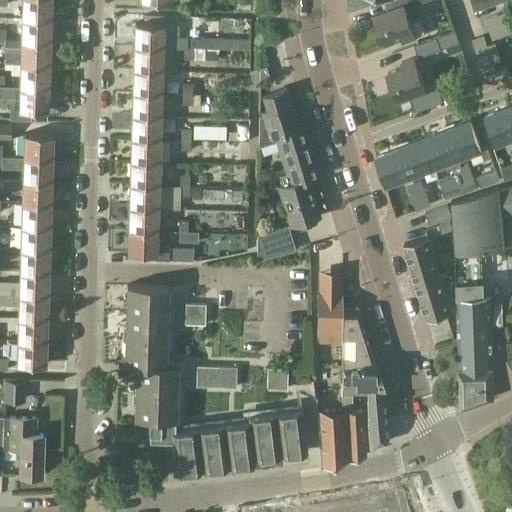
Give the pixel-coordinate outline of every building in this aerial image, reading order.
[(50,19),(50,0),(22,0),(22,18),(50,19)] [(470,0),(475,12),(506,0),(470,0)] [(403,41),(416,36),(404,4),(376,15),(386,42),(401,36),(403,41)] [(133,47),(162,48),(163,17),(144,17),(144,24),(134,23),(133,47)] [(49,42),(50,19),(22,18),(21,42),(49,42)] [(419,57),(458,42),(454,30),(414,44),(419,57)] [(487,46),(483,36),(473,40),(487,77),(498,73),(499,76),(509,72),(506,65),(496,68),(494,63),(501,61),(494,44),(487,46)] [(185,49),(193,49),(249,51),(250,40),(185,38),(185,49)] [(49,42),(21,42),(5,41),(5,51),(21,51),(20,63),(48,64),(49,42)] [(161,70),(162,48),(133,47),(133,69),(161,70)] [(193,58),(193,49),(185,49),(184,57),(193,58)] [(397,100),(426,89),(414,58),(401,62),(403,67),(387,73),(397,100)] [(48,88),(48,64),(20,63),(20,87),(48,88)] [(259,79),(268,76),(265,66),(259,68),(259,79)] [(161,93),(161,70),(133,69),(132,92),(161,93)] [(183,94),(192,94),(192,85),(184,84),(183,94)] [(20,87),(4,86),(0,85),(0,97),(11,97),(10,119),(30,120),(31,111),(47,111),(48,88),(20,87)] [(277,136),(298,128),(286,89),(264,95),(268,110),(259,113),(258,142),(277,136)] [(160,117),(161,93),(132,92),(131,116),(160,117)] [(199,95),(192,94),(183,94),(183,104),(199,105),(199,95)] [(496,143),(511,137),(511,112),(509,105),(485,114),(496,143)] [(159,139),(160,128),(160,117),(131,116),(131,138),(159,139)] [(447,128),(458,157),(482,149),(471,119),(447,128)] [(164,134),(180,134),(181,122),(164,121),(164,134)] [(0,136),(10,137),(10,125),(0,124),(0,136)] [(291,183),(307,180),(319,176),(303,126),(298,128),(277,136),(291,183)] [(435,166),(458,157),(447,128),(424,137),(435,166)] [(182,130),(182,140),(190,140),(201,140),(201,131),(182,130)] [(23,158),(52,159),(52,135),(24,134),(23,158)] [(411,175),(435,166),(424,137),(400,146),(411,175)] [(158,163),(159,139),(131,138),(130,162),(158,163)] [(190,150),(190,140),(182,140),(181,150),(190,150)] [(386,184),(411,175),(400,146),(376,155),(386,184)] [(51,181),(52,159),(23,158),(23,180),(51,181)] [(158,185),(158,163),(130,162),(129,184),(158,185)] [(447,198),(476,187),(467,164),(456,168),(460,179),(442,186),(447,198)] [(485,186),(499,181),(495,170),(481,175),(485,186)] [(180,186),(189,186),(189,176),(181,175),(180,186)] [(50,204),(51,181),(23,180),(22,203),(50,204)] [(307,180),(291,183),(280,187),(291,225),(318,217),(307,180)] [(412,197),(423,192),(419,181),(408,185),(412,197)] [(157,209),(158,185),(129,184),(129,208),(157,209)] [(501,207),(511,204),(511,185),(500,189),(501,207)] [(200,187),(189,186),(180,186),(180,196),(200,196),(200,187)] [(231,188),(230,199),(241,199),(241,189),(231,188)] [(501,217),(501,207),(500,189),(455,204),(462,368),(459,368),(460,408),(494,396),(493,366),(490,295),(483,295),(481,246),(503,245),(501,217)] [(417,208),(428,204),(423,192),(412,197),(417,208)] [(49,227),(50,204),(22,203),(21,226),(49,227)] [(448,203),(440,206),(445,218),(452,215),(448,203)] [(440,206),(433,209),(437,220),(445,218),(440,206)] [(156,231),(157,209),(129,208),(128,230),(156,231)] [(433,209),(425,212),(429,221),(430,223),(437,220),(433,209)] [(188,232),(188,220),(179,220),(178,232),(188,232)] [(450,221),(439,225),(442,233),(453,228),(450,221)] [(49,249),(49,227),(21,226),(21,248),(49,249)] [(256,260),(294,250),(288,226),(257,234),(256,260)] [(156,245),(156,231),(128,230),(127,254),(154,254),(154,260),(168,260),(193,261),(193,248),(168,247),(168,245),(156,245)] [(427,320),(452,312),(440,274),(452,270),(440,232),(403,244),(422,303),(427,320)] [(49,249),(21,248),(0,246),(0,257),(20,258),(20,272),(48,273),(49,249)] [(55,274),(75,273),(74,248),(54,248),(55,274)] [(341,342),(341,312),(341,271),(318,271),(318,342),(341,342)] [(47,295),(48,273),(20,272),(19,294),(47,295)] [(126,312),(168,313),(169,286),(126,285),(126,312)] [(47,295),(19,294),(0,293),(0,304),(19,305),(18,317),(46,319),(47,295)] [(205,323),(205,304),(185,303),(185,323),(205,323)] [(167,340),(168,313),(126,312),(125,339),(167,340)] [(341,312),(341,342),(341,364),(341,387),(367,387),(369,447),(385,442),(387,436),(382,387),(383,387),(377,364),(372,364),(355,312),(341,312)] [(46,341),(46,319),(18,317),(18,340),(46,341)] [(252,338),(252,351),(265,351),(265,339),(252,338)] [(166,365),(167,340),(125,339),(124,366),(136,366),(166,365)] [(45,365),(46,341),(18,340),(17,364),(45,365)] [(135,392),(177,393),(178,365),(166,365),(136,366),(135,392)] [(235,386),(235,368),(197,367),(197,385),(235,386)] [(286,388),(286,369),(268,369),(268,387),(286,388)] [(24,401),(25,380),(4,379),(3,401),(24,401)] [(177,420),(177,393),(135,392),(134,419),(149,419),(148,440),(171,440),(169,429),(174,429),(174,420),(177,420)] [(96,405),(96,419),(111,420),(112,406),(96,405)] [(275,411),(281,454),(307,451),(301,408),(275,411)] [(319,467),(346,460),(344,410),(316,411),(319,467)] [(344,410),(346,460),(365,455),(362,410),(344,410)] [(255,458),(281,454),(275,411),(247,415),(248,420),(255,458)] [(2,423),(2,450),(19,450),(19,474),(42,475),(43,434),(35,433),(36,418),(3,417),(2,423)] [(255,462),(255,458),(248,420),(223,423),(228,466),(255,462)] [(202,469),(228,466),(223,423),(196,426),(202,469)] [(175,473),(202,469),(196,426),(174,429),(169,429),(171,440),(175,473)] [(256,511),(424,511),(418,493),(403,483),(256,510),(256,511)]
